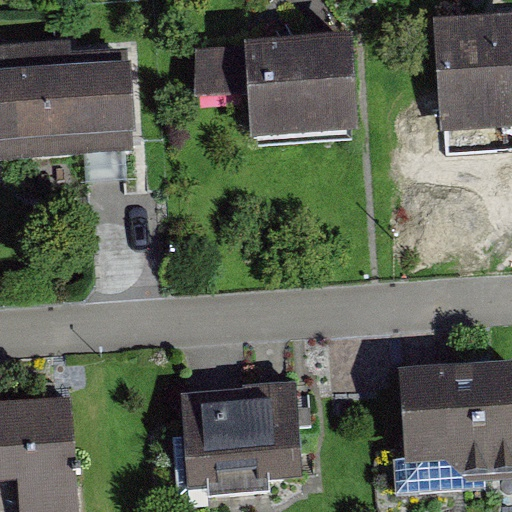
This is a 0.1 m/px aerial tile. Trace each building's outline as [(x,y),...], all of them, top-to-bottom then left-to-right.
[(511,21),(448,26),(455,122),(510,118),(511,133),(511,132),(511,21)] [(158,152),(151,56),(91,60),(90,50),(8,55),(7,43),(0,43),(0,101),(8,101),(12,161),(158,152)] [(364,141),(359,45),(202,54),(204,94),(255,91),(258,147),(364,141)] [(511,484),(511,376),(404,384),(410,467),(398,468),(400,504),(493,497),(492,486),(511,484)] [(250,389),(251,398),(187,403),(190,441),(180,442),(185,502),(274,495),(273,484),(310,481),(306,431),(319,430),(316,396),(304,397),(303,385),(250,389)] [(86,511),(81,408),(0,412),(0,482),(26,481),(27,511),(86,511)]
